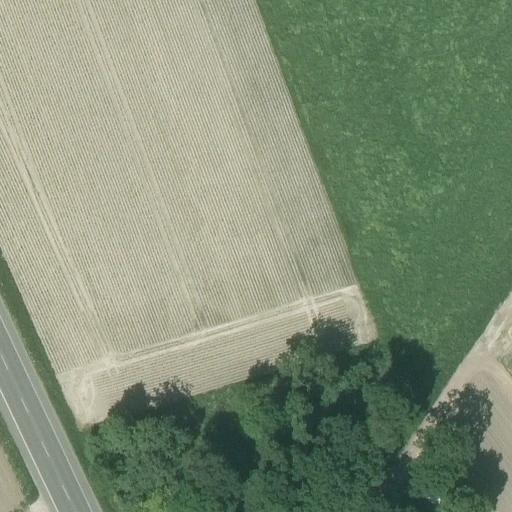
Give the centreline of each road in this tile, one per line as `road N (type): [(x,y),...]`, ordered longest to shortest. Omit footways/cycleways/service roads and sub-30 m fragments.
road 1 (track): [(511,300),(377,511)]
road 2 (secondary): [(73,511),(0,355)]
